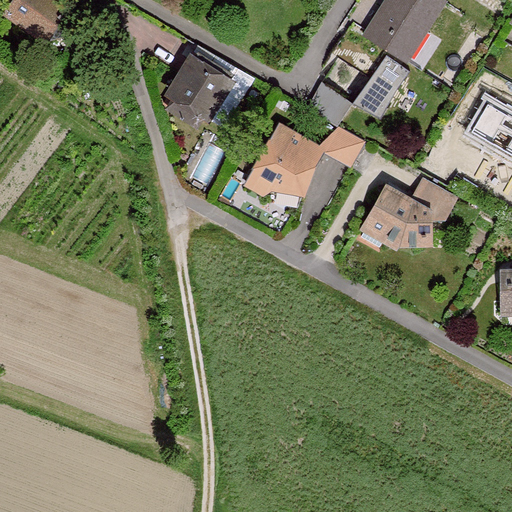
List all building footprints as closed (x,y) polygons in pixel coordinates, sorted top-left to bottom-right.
[(57,10),(48,0),(15,0),(7,13),(48,41),(65,18),(57,10)] [(48,0),(57,10),(62,0),(48,0)] [(383,0),(362,34),(408,63),(448,0),(383,0)] [(73,36),(65,18),(48,41),(73,36)] [(382,114),(405,64),(378,52),(356,101),(382,114)] [(198,54),(194,61),(227,83),(231,75),(198,54)] [(210,115),(229,84),(227,83),(194,61),(193,61),(173,92),(178,95),(205,113),(210,115)] [(309,105),(339,124),(356,99),(326,80),(309,105)] [(205,113),(178,95),(170,107),(198,125),(205,113)] [(320,145),(279,121),(244,184),(263,196),(272,190),(305,196),(322,151),(323,147),(320,145)] [(339,126),(320,145),(323,147),(322,151),(338,160),(351,167),(366,142),(339,126)] [(424,177),(412,197),(433,209),(433,221),(446,221),(459,197),(424,177)] [(412,197),(386,183),(360,230),(397,250),(400,247),(433,247),(433,221),(433,209),(412,197)] [(511,268),(502,269),(502,315),(511,315),(511,268)]
